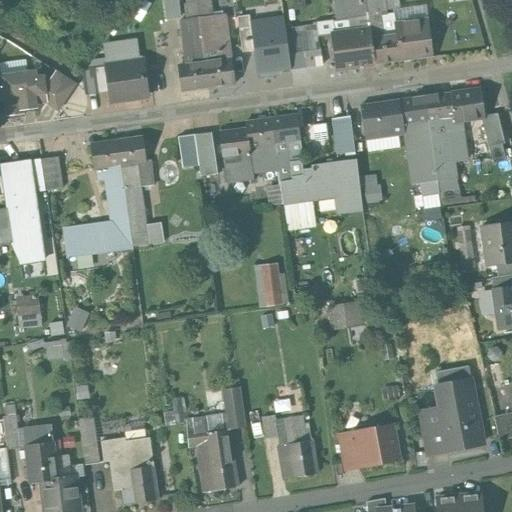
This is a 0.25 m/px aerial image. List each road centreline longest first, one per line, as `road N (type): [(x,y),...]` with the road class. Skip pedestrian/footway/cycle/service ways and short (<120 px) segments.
road 1 (residential): [(0,137),(511,62)]
road 2 (residential): [(511,456),(256,504)]
